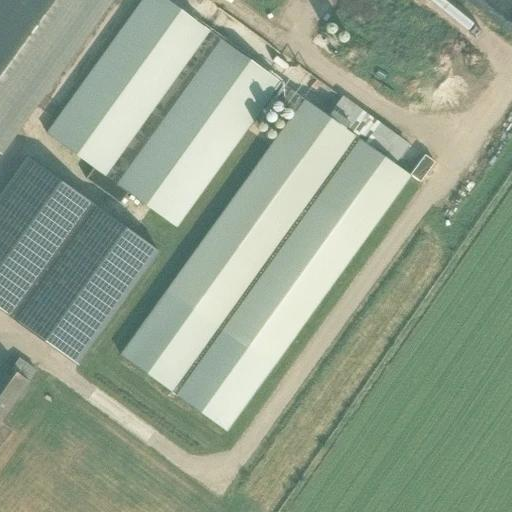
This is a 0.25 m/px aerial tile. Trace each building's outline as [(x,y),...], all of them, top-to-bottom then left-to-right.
[(0,0),(0,150),(108,0),(0,0)] [(85,179),(119,204),(127,193),(176,228),(280,83),(164,0),(143,0),(46,134),(93,168),(85,179)] [(120,355),(226,431),(409,177),(303,101),(166,292),(120,355)] [(425,156),(410,175),(419,182),(433,162),(425,156)] [(78,240),(70,234),(14,318),(56,346),(110,265),(101,259),(114,239),(90,223),(78,240)] [(0,421),(5,414),(36,370),(19,358),(11,369),(2,363),(0,365),(0,421)]
